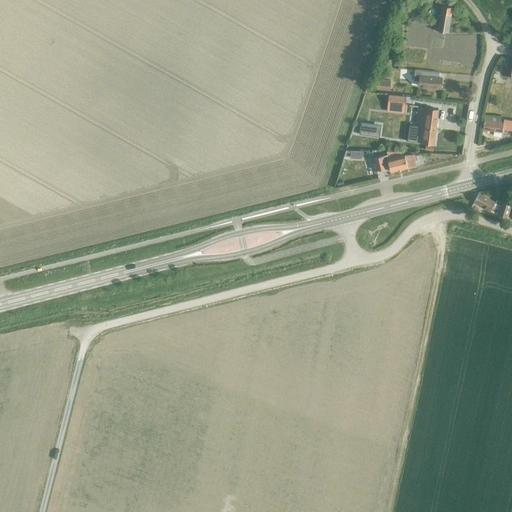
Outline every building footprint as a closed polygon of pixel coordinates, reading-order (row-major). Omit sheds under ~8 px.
[(434,31),(448,33),(452,8),(441,6),(438,29),(435,28),(434,31)] [(419,81),(419,86),(441,88),(442,78),(439,78),(439,72),(415,70),(413,81),(419,81)] [(391,81),(376,79),(375,88),(390,90),(391,81)] [(388,95),(387,106),(404,107),(406,97),(388,95)] [(438,109),(421,107),(418,126),(409,125),(407,141),(433,145),(438,109)] [(511,129),(511,120),(503,119),(484,117),(483,130),(502,132),(503,129),(511,129)] [(362,124),(360,135),(377,137),(378,126),(362,124)] [(386,151),(387,155),(373,158),(376,171),(390,168),(391,172),(416,166),(413,154),(405,155),(402,156),(401,151),(386,151)] [(478,193),(474,202),(490,211),(497,214),(497,215),(507,218),(511,202),(502,199),(496,197),(495,202),(478,193)]
